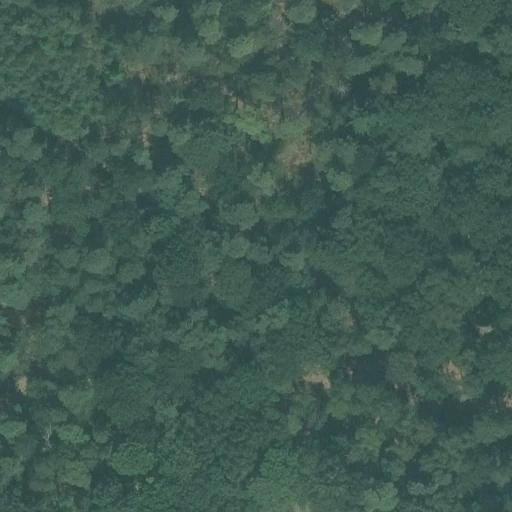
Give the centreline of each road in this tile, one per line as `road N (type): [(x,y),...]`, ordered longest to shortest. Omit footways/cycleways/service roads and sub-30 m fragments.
road 1 (track): [(0,101),(169,210),(321,279),(511,15)]
road 2 (track): [(321,279),(360,297),(511,336)]
